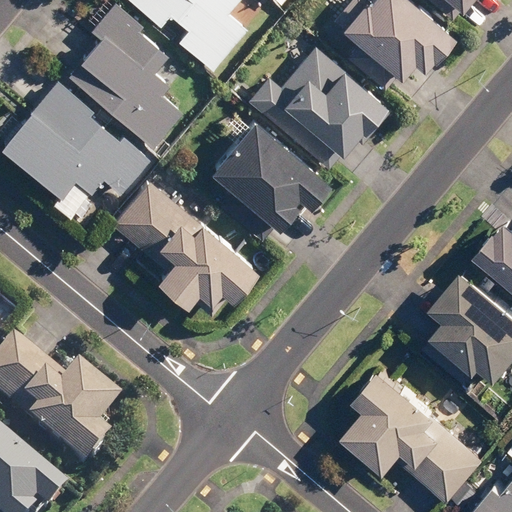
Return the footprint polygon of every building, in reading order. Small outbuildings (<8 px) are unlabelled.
[(237,0),(129,0),(209,74),(259,20),(237,0)] [(466,27),(433,0),(352,0),(344,10),(368,30),(352,49),(391,82),(405,65),(411,69),(426,51),(438,61),(466,27)] [(442,0),(457,12),(467,0),(471,0),(473,1),(473,0),(442,0)] [(205,90),(101,3),(40,75),(144,162),(205,90)] [(278,74),(258,98),(335,161),(393,91),(351,56),(347,61),(321,40),(287,81),(278,74)] [(41,80),(0,127),(0,142),(88,218),(136,162),(41,80)] [(341,174),(264,109),(220,162),(240,179),(225,197),(268,234),(284,215),(290,221),(313,193),(320,199),(341,174)] [(267,258),(155,174),(121,221),(172,259),(164,270),(197,295),(207,281),(219,290),(227,279),(242,291),(267,258)] [(511,212),(489,239),(511,259),(511,212)] [(511,284),(476,255),(444,294),(428,280),(399,316),(475,378),(494,355),(510,368),(511,365),(511,284)] [(73,376),(19,333),(0,356),(0,392),(94,467),(121,433),(109,423),(128,399),(83,364),(73,376)] [(446,401),(392,354),(365,386),(377,396),(355,420),(400,459),(405,453),(453,495),(492,450),(455,418),(470,401),(457,389),(446,401)] [(0,511),(43,511),(48,506),(54,511),(57,511),(77,491),(0,422),(0,511)] [(511,511),(511,448),(510,451),(511,453),(511,459),(505,454),(494,466),(508,477),(477,511),(511,511)]
